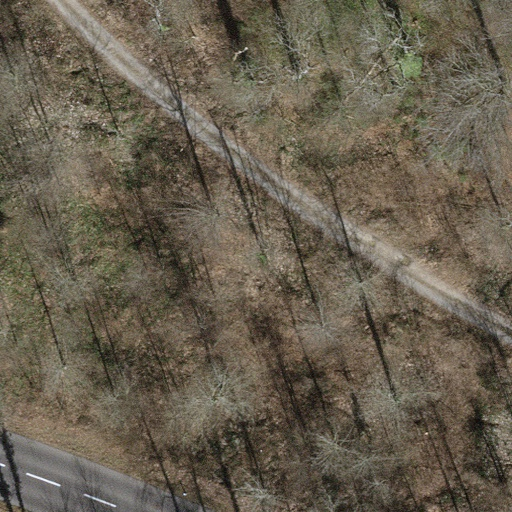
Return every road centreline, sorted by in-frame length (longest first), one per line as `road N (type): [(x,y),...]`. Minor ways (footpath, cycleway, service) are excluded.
road 1 (track): [(78,0),(125,54),(511,338)]
road 2 (tertiary): [(0,464),(127,511)]
